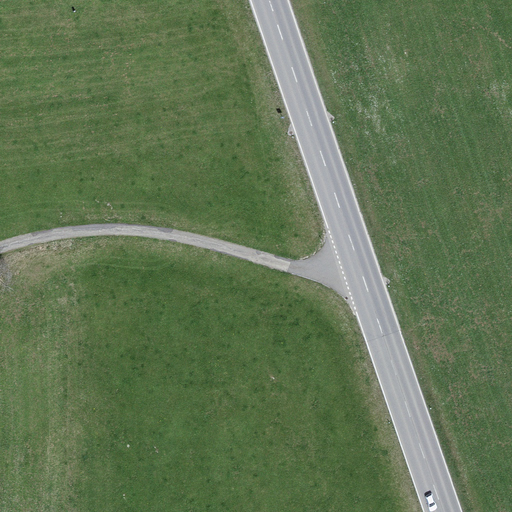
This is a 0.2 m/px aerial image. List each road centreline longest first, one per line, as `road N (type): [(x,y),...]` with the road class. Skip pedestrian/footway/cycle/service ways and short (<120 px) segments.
road 1 (primary): [(442,511),(268,0)]
road 2 (track): [(0,248),(55,233),(122,230),(183,237),(289,266),(359,269)]
